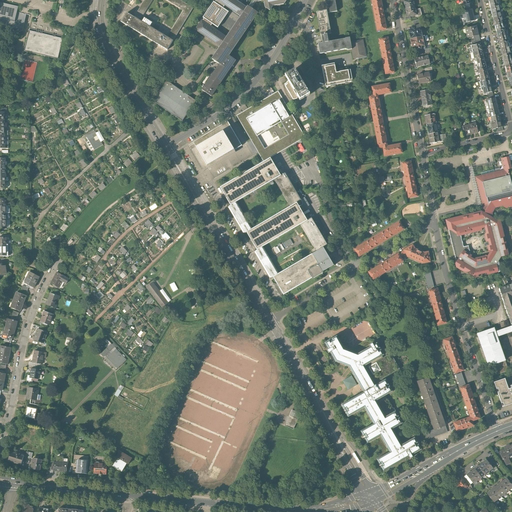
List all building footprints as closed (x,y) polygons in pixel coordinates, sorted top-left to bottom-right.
[(0,0),(0,25),(23,31),(27,15),(17,12),(18,8),(0,3),(0,0)] [(144,2),(142,4),(135,16),(134,18),(127,13),(121,22),(127,26),(129,27),(128,27),(167,50),(169,48),(176,36),(177,35),(182,27),(193,8),(179,0),(144,0),(145,0),(144,2)] [(201,20),(193,31),(219,48),(211,59),(218,64),(201,89),(212,96),(234,63),(236,61),(229,57),(258,14),(247,6),(246,7),(236,0),(215,0),(214,2),(213,1),(202,17),(203,18),(202,20),(201,20)] [(258,0),(260,1),(263,1),(264,9),(270,12),(273,7),(284,5),(287,0),(286,0),(258,0)] [(324,0),(327,10),(327,13),(337,12),(335,0),(324,0)] [(371,0),(376,31),(386,29),(385,21),(382,4),(380,0),(371,0)] [(412,0),(406,0),(403,1),(405,9),(414,7),(412,0)] [(414,7),(405,9),(407,17),(415,15),(415,17),(421,16),(420,9),(415,10),(414,7)] [(351,42),(350,38),(330,42),(329,34),(331,34),(327,13),(327,10),(316,12),(322,43),(318,44),(320,54),(339,51),(351,49),(353,59),(366,57),(363,39),(351,42)] [(472,10),(462,12),(464,23),(474,21),(472,10)] [(419,26),(408,28),(410,39),(422,36),(419,26)] [(476,27),(465,29),(467,39),(473,38),(478,36),(476,27)] [(63,38),(29,30),(27,39),(24,52),(58,59),(63,38)] [(422,36),(410,39),(413,50),(424,47),(422,36)] [(388,37),(378,39),(385,74),(394,73),(393,64),(389,46),(388,37)] [(483,51),(481,45),(480,45),(475,46),(472,47),(474,53),(483,51)] [(484,57),(483,51),(474,53),(475,59),(484,57)] [(428,56),(415,59),(417,68),(430,64),(428,56)] [(485,63),(484,57),(475,59),(477,65),(485,63)] [(334,63),(321,66),(325,87),(353,82),(350,70),(339,72),(336,73),(334,63)] [(308,90),(296,70),(290,73),(286,76),(288,80),(298,98),(300,101),(310,95),(308,90)] [(430,73),(417,75),(418,84),(431,83),(430,73)] [(294,99),(298,98),(288,80),(287,82),(287,84),(285,86),(294,99)] [(167,82),(153,102),(182,122),(196,102),(167,82)] [(371,87),(373,97),(378,96),(382,95),(392,93),(390,83),(371,87)] [(429,90),(420,91),(421,99),(430,98),(429,90)] [(270,158),(285,149),(298,142),(301,140),(305,137),(292,115),(294,114),(292,110),(290,111),(278,91),(274,93),(267,97),(263,100),(248,110),(241,113),(236,116),(251,140),(255,147),(258,153),(264,162),(220,188),(220,187),(220,188),(224,195),(225,195),(226,198),(231,206),(229,207),(241,227),(245,233),(246,232),(257,250),(255,251),(267,271),(271,278),(273,277),(277,284),(277,285),(278,285),(279,287),(279,288),(282,293),(283,295),(284,295),(312,278),(312,279),(323,273),(322,272),(333,266),(334,266),(329,258),(328,256),(328,255),(323,247),(327,245),(325,241),(329,238),(316,216),(307,221),(303,213),(301,210),(309,206),(306,200),(305,198),(301,200),(300,199),(295,190),(285,173),(281,176),(277,168),(276,168),(276,167),(275,166),(275,165),(271,158),(270,158)] [(380,104),(378,96),(373,97),(369,97),(378,149),(382,148),(387,148),(385,139),(383,122),(380,104)] [(430,98),(421,99),(422,108),(431,106),(430,98)] [(497,104),(495,98),(493,99),(490,100),(485,101),(487,107),(497,104)] [(498,110),(497,104),(487,107),(488,113),(498,110)] [(499,116),(498,110),(488,113),(489,118),(499,116)] [(302,121),(311,117),(309,111),(299,115),(302,121)] [(435,115),(425,116),(426,125),(436,124),(435,115)] [(501,122),(499,116),(489,118),(491,124),(501,122)] [(227,121),(193,143),(196,148),(192,150),(204,171),(236,153),(234,150),(242,146),(227,121)] [(502,128),(501,122),(491,124),(492,130),(502,128)] [(306,132),(312,130),(308,123),(303,126),(306,132)] [(436,124),(426,125),(427,134),(438,133),(436,124)] [(476,124),(469,125),(471,135),(478,134),(476,124)] [(469,125),(462,127),(464,137),(471,135),(469,125)] [(87,135),(94,149),(103,145),(102,141),(104,140),(99,131),(96,132),(95,131),(87,135)] [(438,133),(427,134),(429,144),(439,142),(438,136),(438,133)] [(387,148),(382,148),(384,157),(402,154),(401,145),(390,147),(387,148)] [(304,157),(307,162),(314,157),(311,152),(304,157)] [(127,156),(122,160),(127,167),(132,163),(127,156)] [(511,184),(511,185),(508,170),(511,169),(510,163),(510,162),(509,157),(501,159),(504,171),(502,171),(496,173),(495,173),(481,176),(478,177),(479,181),(478,181),(477,184),(480,194),(482,196),(484,201),(485,206),(481,212),(446,221),(457,268),(474,278),(479,277),(478,275),(486,273),(487,275),(498,272),(504,282),(505,287),(509,286),(507,281),(501,271),(499,261),(501,257),(508,255),(500,221),(497,221),(493,219),(492,214),(495,208),(502,206),(511,211),(511,208),(511,184)] [(410,159),(400,161),(407,198),(417,196),(415,187),(412,168),(410,159)] [(397,235),(404,230),(399,223),(355,249),(360,257),(368,253),(382,244),(397,235)] [(74,233),(66,244),(71,248),(80,238),(74,233)] [(405,253),(408,257),(414,260),(414,259),(416,260),(416,261),(423,263),(430,262),(428,252),(424,253),(419,251),(414,248),(412,245),(404,251),(405,253)] [(124,246),(120,249),(124,255),(128,252),(124,246)] [(399,254),(398,254),(391,258),(383,263),(388,271),(403,261),(400,256),(399,254)] [(388,271),(383,263),(376,267),(368,272),(373,280),(388,271)] [(69,283),(72,277),(60,270),(54,282),(62,286),(65,280),(69,283)] [(34,272),(28,283),(38,289),(44,277),(34,272)] [(423,275),(428,291),(435,289),(430,273),(423,275)] [(152,283),(147,287),(164,310),(169,305),(152,283)] [(477,334),(492,376),(508,370),(497,337),(511,331),(511,284),(509,286),(505,287),(499,289),(505,307),(511,327),(506,329),(504,325),(502,326),(500,327),(501,330),(495,332),(494,328),(477,334)] [(435,289),(428,291),(437,327),(448,324),(445,315),(440,297),(438,288),(435,289)] [(107,295),(112,298),(116,292),(111,289),(107,295)] [(100,290),(96,294),(100,299),(104,295),(100,290)] [(19,292),(16,299),(27,304),(30,296),(19,292)] [(62,295),(54,292),(49,304),(57,307),(58,305),(56,304),(59,299),(60,299),(62,295)] [(16,299),(13,307),(24,311),(27,304),(16,299)] [(11,317),(17,319),(19,312),(13,310),(11,317)] [(57,313),(47,310),(43,321),(52,325),(57,313)] [(10,318),(8,327),(19,330),(22,321),(10,318)] [(8,327),(5,336),(17,339),(19,330),(8,327)] [(41,328),(37,339),(45,342),(50,331),(41,328)] [(138,334),(143,338),(146,333),(141,330),(138,334)] [(344,336),(338,339),(344,348),(357,354),(376,343),(383,355),(387,353),(376,335),(354,347),(350,345),(344,336)] [(383,472),(421,450),(418,444),(414,437),(409,440),(402,444),(393,429),(400,424),(402,423),(395,411),(394,411),(385,416),(376,401),(385,396),(392,392),(385,380),(383,381),(376,385),(375,384),(366,368),(365,366),(382,356),(384,355),(383,355),(376,343),(357,354),(344,348),(338,339),(337,336),(324,343),(335,362),(349,367),(354,376),(356,379),(358,383),(359,384),(363,392),(354,397),(341,405),(348,417),(364,408),(373,424),(360,431),(363,437),(367,444),(380,436),(389,452),(376,459),(383,472)] [(452,337),(443,340),(449,357),(458,354),(455,345),(452,337)] [(113,343),(101,354),(104,357),(105,356),(117,369),(127,360),(116,349),(118,347),(113,343)] [(3,345),(1,353),(13,356),(15,347),(3,345)] [(37,350),(35,362),(41,363),(45,364),(46,357),(48,357),(49,352),(37,350)] [(1,353),(0,359),(0,361),(11,364),(13,356),(1,353)] [(382,379),(400,369),(391,353),(383,358),(366,368),(375,384),(382,379)] [(458,354),(449,357),(455,373),(463,370),(461,362),(458,354)] [(382,356),(365,366),(366,368),(383,358),(382,356)] [(40,369),(34,367),(32,377),(40,379),(41,373),(43,373),(44,369),(40,369)] [(0,371),(0,380),(8,382),(10,374),(0,371)] [(461,373),(455,375),(459,386),(465,384),(461,373)] [(351,376),(342,381),(348,390),(357,385),(356,384),(358,383),(354,376),(352,378),(351,376)] [(428,378),(417,382),(423,398),(434,394),(431,386),(428,378)] [(505,379),(494,383),(497,389),(498,388),(500,392),(497,392),(499,398),(501,403),(504,402),(505,406),(511,403),(511,400),(511,399),(511,385),(511,386),(511,388),(509,389),(505,379)] [(0,380),(0,389),(6,391),(8,382),(0,380)] [(468,385),(460,388),(466,405),(474,402),(471,393),(468,385)] [(42,388),(31,386),(28,398),(39,400),(42,388)] [(434,394),(423,398),(428,414),(439,410),(438,406),(434,394)] [(385,396),(376,401),(385,416),(394,411),(393,409),(393,408),(388,398),(387,399),(385,396)] [(474,402),(466,405),(470,417),(472,421),(480,419),(477,410),(474,402)] [(40,408),(30,406),(27,417),(37,419),(40,408)] [(300,414),(292,410),(285,426),(293,429),(300,414)] [(439,410),(428,414),(434,430),(445,426),(441,414),(439,410)] [(470,417),(453,423),(456,432),(465,429),(473,426),(472,421),(470,417)] [(400,424),(393,429),(402,444),(409,440),(400,424)] [(447,432),(445,426),(434,430),(424,433),(428,439),(447,432)] [(511,461),(511,443),(498,451),(505,465),(511,461)] [(120,459),(116,467),(125,472),(129,463),(131,464),(135,457),(125,451),(124,452),(121,450),(117,457),(120,459)] [(26,454),(14,451),(11,461),(24,464),(26,454)] [(45,458),(36,457),(34,468),(43,469),(45,458)] [(91,460),(80,459),(79,473),(89,474),(91,460)] [(105,464),(98,463),(97,473),(109,474),(110,461),(105,460),(105,464)] [(486,461),(482,464),(489,473),(493,470),(486,461)] [(55,470),(70,472),(70,463),(56,462),(55,470)] [(482,464),(478,467),(485,477),(489,473),(482,464)] [(478,467),(474,470),(482,480),(485,477),(478,467)] [(474,470),(470,473),(478,483),(482,480),(474,470)] [(470,473),(466,476),(474,486),(478,483),(470,473)] [(470,488),(463,477),(454,484),(461,494),(470,488)] [(511,486),(507,479),(503,482),(510,492),(511,491),(511,486)] [(503,482),(499,485),(506,495),(510,492),(503,482)] [(499,485),(495,489),(502,499),(506,495),(499,485)] [(495,489),(491,492),(498,502),(502,499),(495,489)] [(491,492),(487,495),(494,505),(498,502),(491,492)] [(33,506),(30,505),(30,504),(29,503),(28,503),(27,504),(27,505),(26,506),(25,506),(24,511),(33,511),(33,509),(33,506)]
